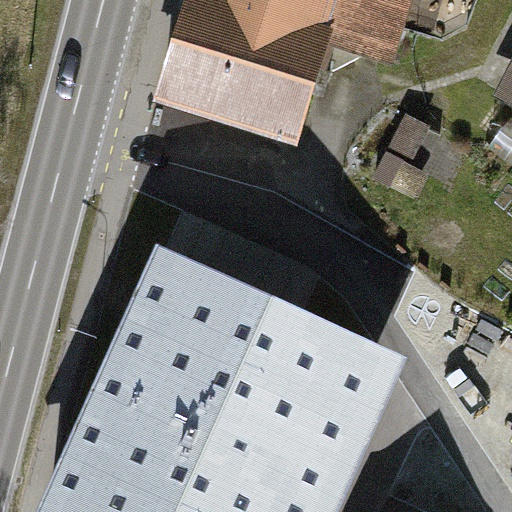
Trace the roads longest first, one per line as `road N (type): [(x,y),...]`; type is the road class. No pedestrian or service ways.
road 1 (unknown): [(474,511),(365,317),(336,286),(123,132)]
road 2 (secondary): [(0,404),(104,0)]
